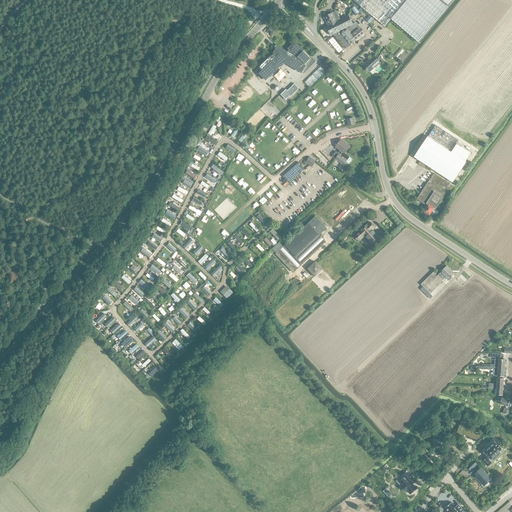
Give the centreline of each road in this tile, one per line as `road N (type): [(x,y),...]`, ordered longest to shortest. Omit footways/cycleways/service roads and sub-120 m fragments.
road 1 (secondary): [(0,362),(139,202),(224,65),(269,11)]
road 2 (tertiary): [(511,283),(393,200),(368,103),(317,40)]
